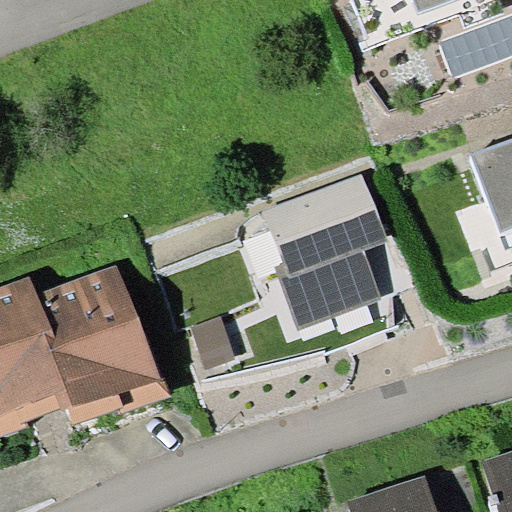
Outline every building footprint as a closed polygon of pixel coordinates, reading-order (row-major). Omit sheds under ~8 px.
[(414,0),(419,13),(454,0),(414,0)] [(511,140),(471,156),(500,232),(511,227),(511,140)] [(363,172),(264,210),(284,264),(273,268),(297,330),(384,297),(366,250),(390,241),(363,172)] [(30,275),(0,286),(0,436),(28,426),(27,423),(67,408),(73,423),(115,407),(118,415),(169,396),(119,263),(37,294),(30,275)] [(222,322),(192,331),(209,382),(238,373),(222,322)] [(511,511),(511,449),(482,459),(499,511),(511,511)] [(437,511),(426,476),(348,501),(351,511),(437,511)]
